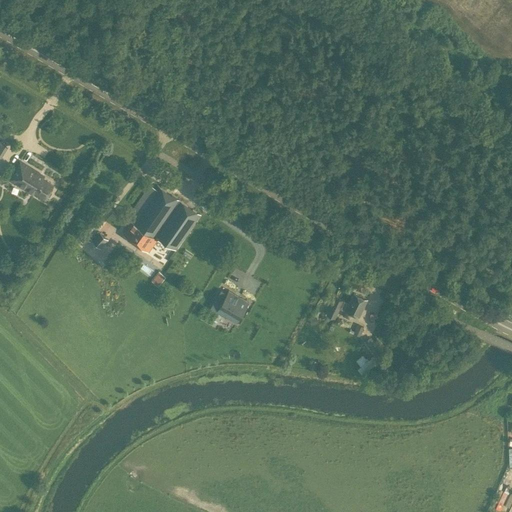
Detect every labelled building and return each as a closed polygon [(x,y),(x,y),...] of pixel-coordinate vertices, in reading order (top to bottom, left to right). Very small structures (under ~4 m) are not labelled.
[(53,185),(38,175),(39,173),(20,161),(9,178),(29,190),(30,188),(45,197),(46,196),(49,196),(52,192),(50,189),(53,185)] [(123,234),(148,251),(158,236),(176,249),(200,214),(158,185),(155,189),(150,185),(127,218),(132,221),(123,234)] [(100,232),(91,241),(100,249),(109,240),(100,232)] [(159,271),(151,281),(158,286),(166,276),(159,271)] [(213,308),(226,316),(228,313),(238,319),(236,322),(237,323),(249,302),(228,290),(226,293),(221,289),(220,292),(222,293),(213,308)] [(367,299),(354,293),(349,302),(338,297),(335,296),(326,314),(335,318),(340,308),(345,311),(346,310),(359,316),(367,299)] [(354,333),(360,336),(364,326),(358,324),(354,333)] [(359,364),(366,359),(363,355),(356,361),(359,364)]
